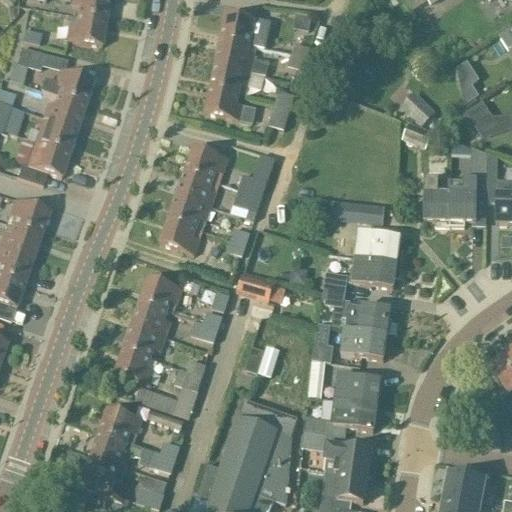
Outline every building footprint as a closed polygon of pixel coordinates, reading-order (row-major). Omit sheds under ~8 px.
[(79,10),(77,19),(106,24),(110,0),(73,0),(72,9),(79,10)] [(424,0),(432,10),(445,0),(424,0)] [(258,41),(261,26),(225,18),(220,43),(249,49),(251,40),(258,41)] [(106,24),(77,19),(75,29),(69,28),(66,44),(102,50),(106,24)] [(38,50),(41,38),(25,34),(22,46),(38,50)] [(247,58),(249,49),(220,43),(215,67),(250,75),(254,59),(247,58)] [(294,48),(291,59),(307,64),(311,53),(294,48)] [(41,73),(45,58),(22,52),(18,67),(41,73)] [(303,76),(307,64),(291,59),(287,70),(303,76)] [(18,68),(15,67),(14,67),(8,84),(8,85),(22,89),(27,72),(17,69),(18,68)] [(250,75),(215,67),(209,92),(238,98),(240,89),(247,91),(250,75)] [(93,85),(60,73),(54,89),(61,91),(58,100),(85,110),(93,85)] [(471,90),(460,97),(463,113),(479,102),(471,90)] [(236,108),(238,98),(209,92),(204,117),(239,125),(243,109),(236,108)] [(0,107),(11,111),(15,99),(0,94),(0,107)] [(279,96),(273,113),(289,118),(295,101),(279,96)] [(435,116),(414,96),(400,110),(420,131),(435,116)] [(85,110),(58,100),(55,109),(48,107),(43,122),(77,133),(85,110)] [(0,132),(4,134),(11,111),(0,107),(0,132)] [(284,135),(289,118),(273,113),(268,130),(284,135)] [(481,119),(473,132),(488,141),(496,128),(481,119)] [(77,133),(43,122),(35,146),(69,157),(77,133)] [(409,128),(402,144),(425,153),(432,137),(409,128)] [(69,157),(35,146),(27,170),(21,168),(17,181),(43,190),(47,177),(61,182),(69,157)] [(192,150),(183,174),(212,184),(215,175),(223,178),(229,163),(192,150)] [(475,199),(485,199),(486,159),(471,153),(471,186),(462,186),(462,199),(450,199),(449,227),(475,227),(475,199)] [(495,227),(511,227),(511,199),(509,200),(509,187),(486,186),(487,159),(486,159),(485,199),(496,200),(495,227)] [(209,193),(212,184),(183,174),(175,198),(210,210),(215,196),(209,193)] [(238,195),(262,202),(267,187),(243,179),(238,195)] [(450,199),(437,199),(438,185),(423,185),(423,227),(449,227),(450,199)] [(257,217),(262,202),(238,195),(234,210),(257,217)] [(167,222),(196,232),(199,223),(205,225),(210,210),(175,198),(167,222)] [(17,222),(14,231),(41,240),(49,216),(16,204),(11,219),(17,222)] [(384,212),(361,209),(359,228),(382,231),(384,212)] [(192,241),(196,232),(167,222),(158,246),(194,258),(199,243),(192,241)] [(0,249),(0,252),(33,264),(41,240),(14,231),(11,240),(4,237),(0,249)] [(230,245),(246,250),(250,239),(234,233),(230,245)] [(358,236),(355,263),(396,269),(399,242),(358,236)] [(474,238),(474,267),(486,267),(486,238),(474,238)] [(242,261),(246,250),(230,245),(226,256),(242,261)] [(0,269),(0,279),(24,288),(33,264),(0,252),(0,269)] [(396,269),(355,263),(351,287),(392,293),(396,269)] [(0,306),(16,312),(24,288),(0,279),(0,306)] [(269,308),(274,288),(242,279),(236,299),(269,308)] [(326,279),(324,295),(345,298),(348,282),(326,279)] [(176,308),(181,293),(146,281),(138,305),(167,315),(170,305),(176,308)] [(343,310),(345,298),(324,295),(322,307),(343,310)] [(224,317),(229,301),(217,297),(211,313),(224,317)] [(164,324),(167,315),(138,305),(130,329),(165,341),(170,326),(164,324)] [(356,321),(354,334),(354,336),(386,340),(390,312),(348,306),(346,320),(356,321)] [(206,317),(202,328),(219,333),(223,322),(206,317)] [(219,333),(202,328),(195,325),(190,340),(214,348),(219,333)] [(317,328),(316,363),(329,363),(330,328),(317,328)] [(160,356),(165,341),(130,329),(122,352),(149,362),(152,353),(160,356)] [(354,336),(354,334),(344,333),(341,358),(383,364),(386,340),(354,336)] [(146,371),(149,362),(122,352),(113,377),(148,389),(153,373),(146,371)] [(257,378),(264,355),(252,352),(245,374),(257,378)] [(511,355),(501,364),(511,378),(511,355)] [(511,378),(501,364),(488,374),(507,400),(511,396),(511,378)] [(174,390),(182,392),(198,397),(207,371),(190,365),(186,376),(179,374),(174,390)] [(338,379),(334,405),(376,411),(380,384),(338,379)] [(182,392),(178,405),(173,418),(189,424),(198,397),(182,392)] [(142,408),(173,418),(178,405),(147,394),(142,408)] [(285,507),(290,439),(298,421),(244,403),(220,472),(206,467),(190,511),(271,511),(274,503),(285,507)] [(305,422),(303,438),(345,444),(347,432),(373,435),(376,411),(334,405),(331,425),(305,422)] [(99,437),(126,446),(130,437),(136,440),(141,425),(108,413),(99,437)] [(180,435),(183,426),(150,415),(147,424),(180,435)] [(123,456),(126,446),(99,437),(91,460),(124,472),(130,458),(123,456)] [(344,452),(345,444),(303,438),(301,453),(325,456),(323,465),(334,467),(333,475),(324,474),(324,477),(366,483),(370,456),(344,452)] [(171,478),(180,452),(164,447),(161,457),(153,455),(148,471),(171,478)] [(119,487),(124,472),(91,460),(86,473),(82,472),(79,481),(113,493),(115,485),(119,487)] [(319,511),(335,511),(351,511),(352,505),(363,506),(366,483),(324,477),(319,511)] [(448,479),(444,501),(480,508),(485,486),(448,479)] [(110,500),(113,493),(79,481),(71,504),(86,509),(85,511),(128,511),(130,507),(110,500)] [(149,511),(160,511),(164,500),(141,492),(136,508),(149,511)] [(444,501),(442,511),(479,511),(480,508),(444,501)]
